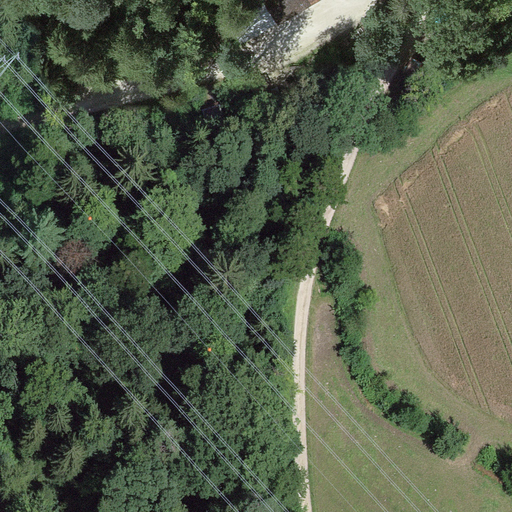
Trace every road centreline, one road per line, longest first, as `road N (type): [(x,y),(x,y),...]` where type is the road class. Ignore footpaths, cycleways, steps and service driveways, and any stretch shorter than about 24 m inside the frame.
road 1 (track): [(302,511),(297,314),(349,153),(416,0)]
road 2 (track): [(0,126),(188,80),(315,32),(365,0)]
road 3 (track): [(297,460),(0,486)]
road 4 (track): [(100,107),(11,0)]
